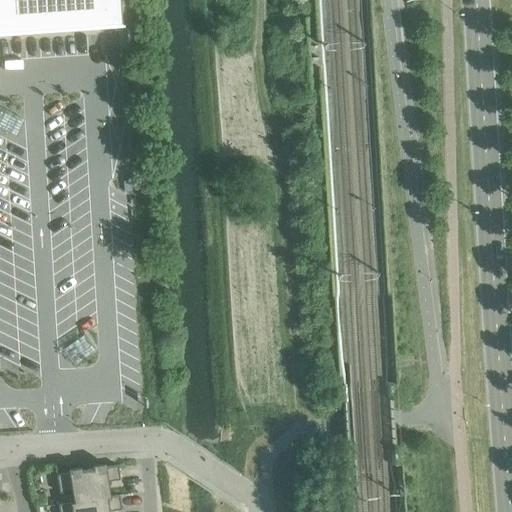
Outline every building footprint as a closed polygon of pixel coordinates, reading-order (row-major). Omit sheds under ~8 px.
[(0,0),(0,32),(20,31),(43,30),(83,28),(102,27),(116,26),(118,26),(119,25),(121,25),(119,0),(0,0)] [(122,182),(123,192),(131,192),(130,181),(122,182)] [(71,492),(72,502),(72,503),(109,497),(107,482),(119,480),(117,465),(55,475),(58,494),(71,492)] [(44,495),(33,497),(36,507),(46,505),(44,495)] [(108,511),(109,511),(120,509),(118,495),(109,497),(72,503),(72,502),(57,505),(58,511),(108,511)]
